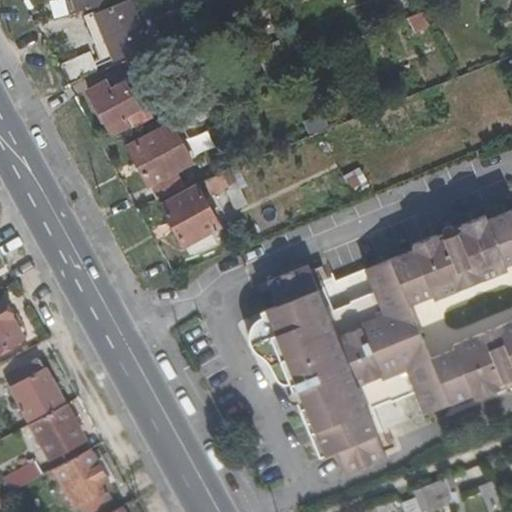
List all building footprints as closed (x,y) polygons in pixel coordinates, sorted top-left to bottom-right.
[(64,0),(70,15),(109,4),(107,0),(64,0)] [(131,0),(129,0),(95,15),(114,59),(150,44),(131,0)] [(511,0),(451,0),(479,68),(511,54),(511,0)] [(416,32),(431,25),(425,11),(410,18),(416,32)] [(268,78),(295,67),(285,41),(258,54),(268,78)] [(72,66),(79,80),(101,71),(98,66),(93,68),(90,59),(72,66)] [(102,121),(104,120),(112,134),(129,124),(125,116),(138,109),(124,82),(110,90),(105,82),(88,92),(95,106),(93,107),(102,121)] [(217,112),(212,102),(194,110),(199,120),(217,112)] [(151,186),(158,198),(184,188),(176,173),(193,163),(171,122),(128,146),(150,186),(151,186)] [(356,200),(373,193),(359,167),(343,176),(356,200)] [(196,185),(161,205),(190,260),(217,245),(211,233),(219,227),(196,185)] [(280,303),(265,309),(267,313),(294,381),(325,455),(340,449),(350,473),(390,456),(371,407),(394,397),(396,399),(420,390),(429,412),(476,393),(479,399),(505,389),(502,382),(511,378),(511,207),(490,216),(488,212),(462,223),(463,227),(441,235),(440,232),(414,243),(415,246),(368,266),(378,291),(355,300),(357,303),(333,313),(312,262),(271,280),(280,303)] [(0,351),(22,340),(1,301),(0,301),(0,351)] [(287,381),(291,382),(294,381),(267,313),(266,314),(260,318),(258,319),(255,323),(253,329),(252,335),(252,338),(253,344),(257,350),(261,354),(262,355),(268,358),(274,360),(275,360),(279,362),(281,365),(282,369),(282,372),(284,377),(287,381)] [(29,423),(64,404),(38,358),(4,377),(29,423)] [(66,460),(88,448),(64,404),(29,423),(49,458),(61,452),(66,460)] [(80,511),(109,511),(119,507),(88,448),(66,460),(47,471),(49,474),(53,472),(71,505),(76,503),(80,511)] [(18,486),(42,473),(36,461),(11,473),(18,486)] [(455,477),(447,480),(451,492),(459,488),(455,477)] [(451,492),(447,480),(438,484),(443,495),(451,492)] [(493,510),(507,505),(498,480),(484,485),(493,510)] [(443,495),(438,484),(431,487),(436,498),(443,495)] [(415,493),(418,499),(423,511),(440,511),(442,511),(436,498),(431,487),(415,493)] [(0,496),(0,506),(11,500),(7,492),(0,496)] [(423,511),(418,499),(404,505),(407,511),(423,511)]
